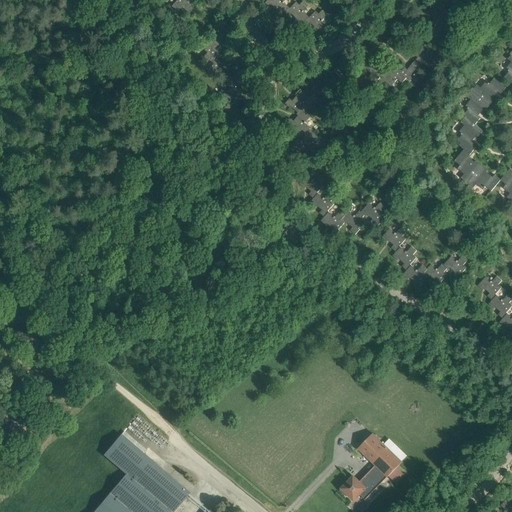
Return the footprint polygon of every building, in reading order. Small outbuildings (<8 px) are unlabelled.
[(177,0),(179,1),(173,8),(180,14),(184,9),(191,15),(196,10),(187,3),(189,1),(191,2),(193,0),(192,0),(177,0)] [(267,0),(265,3),(269,8),(272,6),(277,10),(275,12),(280,17),(284,13),(284,12),(288,8),(283,3),(285,0),(267,0)] [(437,0),(437,1),(432,6),(434,8),(436,6),(438,8),(431,16),(434,19),(436,21),(442,13),(447,18),(453,11),(446,5),(450,0),(449,0),(440,0),(439,2),(437,0)] [(299,26),(303,22),(307,17),(302,12),(307,6),(302,2),(299,5),(296,2),(289,9),(288,8),(284,12),(284,13),(288,17),(291,15),(296,19),(294,21),(299,26)] [(303,22),(308,26),(310,24),(315,28),(313,30),(318,35),(327,26),(321,21),(326,15),(322,11),(318,14),(315,11),(309,18),(307,17),(303,22)] [(443,22),(447,18),(442,13),(436,21),(434,19),(430,23),(432,25),(433,23),(436,25),(429,33),(434,38),(440,31),(445,35),(451,28),(443,22)] [(219,34),(217,37),(222,41),(225,37),(228,39),(233,34),(227,29),(226,29),(222,26),(217,32),(219,34)] [(222,41),(217,37),(216,37),(210,44),(205,40),(200,46),(207,53),(203,57),(208,62),(209,60),(213,55),(215,57),(219,52),(217,51),(214,49),(222,41)] [(411,65),(416,69),(422,62),(427,66),(433,59),(426,53),(429,49),(424,44),(418,52),(416,50),(412,55),(414,57),(415,55),(418,57),(411,65)] [(221,61),(215,57),(213,55),(209,60),(213,64),(207,71),(214,77),(218,72),(225,78),(228,74),(229,74),(230,73),(222,66),(224,64),(225,66),(227,64),(222,60),(221,61)] [(382,70),(383,68),(379,64),(377,66),(379,67),(377,70),(369,63),(364,68),(372,74),(368,79),(374,85),(381,77),(385,81),(389,76),(382,70)] [(386,65),(383,68),(382,70),(389,76),(385,81),(392,87),(398,79),(402,83),(407,78),(406,77),(406,78),(400,73),(402,71),(396,66),(394,68),(396,69),(394,72),(386,65)] [(413,72),(416,69),(411,65),(408,69),(405,67),(402,71),(400,73),(406,78),(406,77),(411,81),(416,75),(413,72)] [(322,83),(327,87),(328,86),(335,92),(338,89),(342,92),(346,87),(341,82),(346,76),(337,68),(332,73),(334,75),(329,80),(326,77),(322,82),(322,83)] [(230,87),(226,91),(231,95),(237,88),(239,90),(243,85),(241,84),(240,86),(237,83),(244,75),(239,71),(233,78),(229,74),(228,74),(225,78),(222,81),(230,87)] [(471,90),(490,105),(495,99),(493,98),(499,92),(501,94),(506,88),(495,78),(489,85),(488,84),(489,83),(487,82),(481,88),(477,85),(474,89),(473,88),(471,90)] [(308,88),(304,93),(303,93),(308,98),(309,96),(316,103),(319,99),(323,103),(328,98),(322,93),(327,87),(322,83),(322,82),(318,79),(313,84),(315,85),(310,90),(308,88)] [(227,104),(224,108),(229,113),(235,106),(237,107),(241,102),(239,101),(238,103),(235,101),(242,93),(239,90),(237,88),(231,95),(226,91),(220,98),(227,104)] [(303,93),(304,93),(299,89),(295,94),(296,96),(292,101),(289,99),(284,104),(290,108),(291,107),(297,113),(298,113),(300,110),(304,113),(305,113),(309,108),(303,103),(308,98),(303,93)] [(485,111),(490,105),(471,90),(470,92),(471,93),(468,97),(471,100),(466,107),(468,108),(469,107),(470,108),(464,115),(466,117),(475,125),(481,119),(478,116),(483,110),(485,111)] [(298,113),(297,113),(296,114),(297,116),(293,121),(290,119),(285,124),(291,128),(292,127),(299,133),(301,130),(305,133),(305,134),(309,130),(310,129),(304,123),(310,118),(305,113),(304,113),(300,110),(298,113)] [(460,146),(465,150),(470,155),(477,147),(472,142),(477,136),(479,137),(483,131),(475,125),(466,117),(461,123),(465,126),(459,132),(461,134),(462,133),(463,134),(458,141),(461,144),(460,146)] [(305,134),(305,133),(304,135),(305,136),(301,142),(298,139),(287,151),(292,156),(299,148),(305,153),(308,150),(313,154),(318,149),(312,144),(317,138),(309,130),(305,134)] [(464,183),(466,184),(482,166),(476,161),(475,163),(468,157),(470,155),(465,150),(455,161),(462,167),(461,168),(459,167),(458,169),(465,174),(462,178),(466,181),(464,183)] [(488,171),(482,166),(466,184),(469,186),(470,185),(473,188),(476,185),(483,190),(485,188),(484,187),(485,186),(492,191),(501,180),(495,176),(493,178),(487,172),(488,171)] [(511,203),(511,170),(510,169),(501,180),(508,186),(507,187),(505,186),(504,188),(511,194),(508,197),(511,201),(510,202),(511,203)] [(316,197),(320,192),(319,191),(325,185),(322,182),(326,178),(321,173),(316,179),(310,173),(302,182),(307,187),(308,185),(313,190),(311,193),(315,197),(316,197)] [(316,197),(315,197),(312,201),(317,206),(318,204),(323,209),(321,211),(325,215),(326,216),(330,211),(329,210),(335,203),(332,200),(336,197),(331,192),(326,197),(320,192),(316,197)] [(365,215),(367,216),(368,215),(373,219),(371,222),(377,228),(381,223),(379,221),(384,215),(381,212),(386,207),(381,203),(376,208),(370,203),(362,211),(365,215)] [(365,215),(362,211),(361,210),(355,215),(350,210),(345,215),(346,215),(342,219),(345,222),(346,224),(348,222),(353,227),(351,229),(355,234),(360,229),(359,228),(365,221),(362,218),(365,215)] [(346,215),(345,215),(341,211),(336,216),(330,211),(326,216),(325,215),(322,219),(327,224),(328,222),(333,227),(331,230),(336,234),(340,229),(339,228),(345,222),(342,219),(346,215)] [(396,252),(401,247),(400,246),(406,239),(403,237),(406,233),(401,228),(396,234),(390,229),(382,238),(387,242),(389,241),(394,245),(391,248),(396,252)] [(396,252),(393,256),(398,261),(399,259),(404,264),(402,266),(407,271),(412,266),(410,265),(417,258),(413,255),(417,251),(412,247),(407,252),(401,247),(396,252)] [(447,268),(447,269),(449,270),(450,268),(455,273),(453,276),(459,281),(464,276),(461,274),(467,268),(463,265),(468,260),(462,256),(457,261),(452,256),(444,265),(447,268)] [(427,276),(427,277),(428,278),(430,276),(435,281),(433,284),(438,288),(442,283),(441,282),(447,275),(444,272),(447,269),(447,268),(444,265),(442,264),(437,269),(431,264),(427,269),(424,273),(427,276)] [(407,271),(403,275),(408,279),(410,278),(415,282),(413,285),(418,289),(422,284),(421,283),(427,277),(427,276),(424,273),(427,269),(422,265),(417,271),(412,266),(407,271)] [(492,300),(497,295),(496,295),(502,288),(499,285),(502,281),(497,276),(492,282),(486,277),(478,286),(483,291),(485,289),(490,294),(488,296),(492,300)] [(497,295),(492,300),(489,305),(494,309),(496,307),(501,312),(499,315),(503,319),(508,314),(507,313),(511,307),(511,305),(510,303),(511,300),(511,298),(508,295),(503,300),(497,295)] [(511,317),(508,314),(503,319),(500,323),(505,327),(506,326),(511,330),(509,333),(511,335),(511,317)] [(173,511),(189,493),(170,477),(121,434),(104,454),(126,473),(92,511),(173,511)] [(373,434),(359,449),(378,468),(372,473),(382,483),(388,478),(403,463),(373,434)] [(365,500),(377,488),(367,479),(361,484),(354,477),(340,491),(347,497),(348,495),(354,500),(360,495),(365,500)] [(511,511),(511,505),(506,500),(501,507),(506,511),(504,511),(511,511)]
